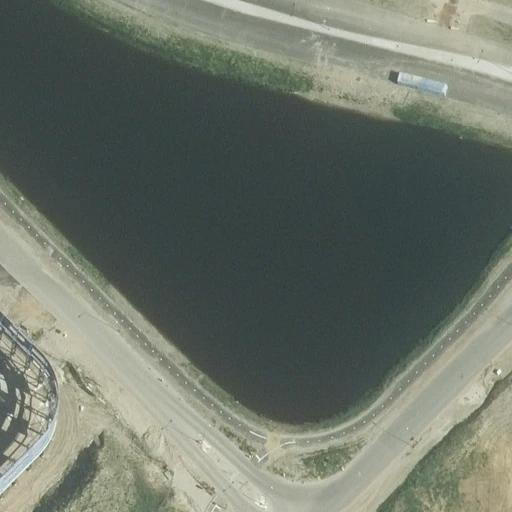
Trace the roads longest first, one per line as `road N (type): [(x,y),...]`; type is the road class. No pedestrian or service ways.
road 1 (unclassified): [(152,0),(511,106)]
road 2 (unclassified): [(511,325),(323,511)]
road 3 (unclassified): [(0,245),(179,417)]
road 4 (unclassified): [(511,59),(321,0)]
road 5 (unclassified): [(298,511),(179,417)]
road 6 (unclassified): [(179,417),(196,454),(252,511)]
